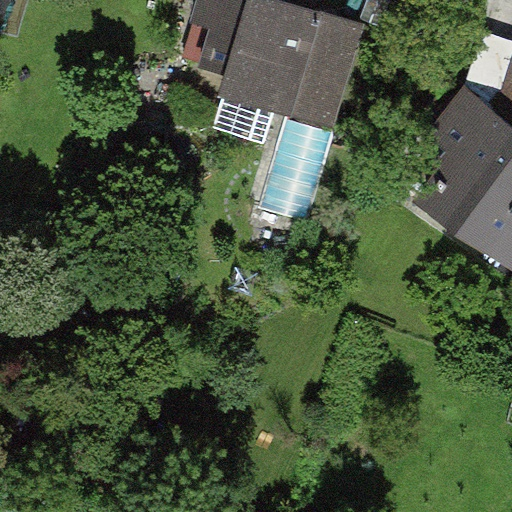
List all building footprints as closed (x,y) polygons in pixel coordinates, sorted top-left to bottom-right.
[(229,61),(225,73),(335,109),(367,13),(327,0),(194,0),(180,45),(229,61)] [(511,57),(497,100),(469,82),(406,178),(511,245),(511,57)] [(138,328),(155,304),(119,280),(102,304),(138,328)] [(74,449),(81,439),(83,427),(81,416),(75,406),(65,399),(54,397),(42,399),(32,405),(25,415),(23,426),(25,438),(31,448),(41,454),(52,457),(64,455),(74,449)] [(465,433),(460,476),(488,480),(493,437),(465,433)]
